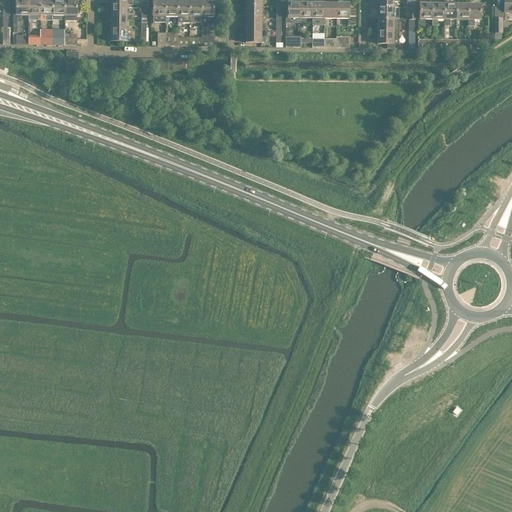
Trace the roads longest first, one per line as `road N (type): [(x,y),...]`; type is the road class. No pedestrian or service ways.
road 1 (primary): [(406,258),(0,99)]
road 2 (unclassified): [(324,511),(371,404),(427,358)]
